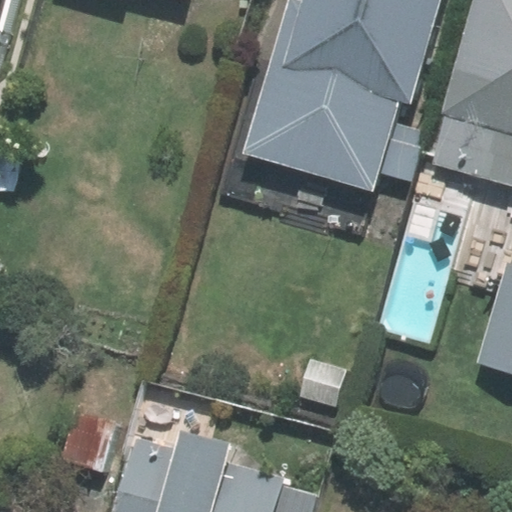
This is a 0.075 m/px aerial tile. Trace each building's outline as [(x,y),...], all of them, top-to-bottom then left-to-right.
[(0,0),(0,41),(11,0),(0,0)] [(398,97),(420,103),(448,0),(296,0),(253,154),(373,187),(398,97)] [(511,184),(511,0),(487,0),(455,115),(459,115),(445,165),(511,184)] [(457,249),(399,234),(374,333),(431,348),(457,249)] [(511,265),(484,363),(511,370),(511,265)] [(342,408),(352,371),(315,361),(305,397),(342,408)] [(108,473),(123,421),(81,410),(67,462),(108,473)] [(188,452),(145,439),(124,511),(320,511),(327,489),(241,463),(246,444),(194,429),(188,452)]
